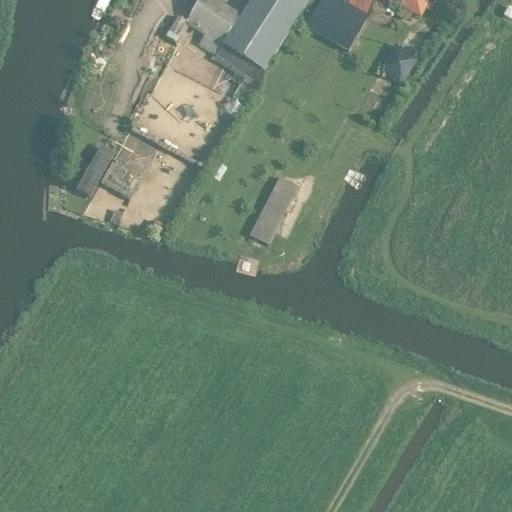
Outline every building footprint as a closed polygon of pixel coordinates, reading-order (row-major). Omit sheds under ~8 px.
[(200,0),(186,24),(200,33),(205,36),(199,45),(257,83),(264,71),(307,5),(306,5),(309,0),(251,0),(240,17),(213,0),(200,0)] [(357,34),(368,16),(339,0),(322,0),(311,20),(306,28),(348,52),(358,35),(357,34)] [(372,6),(375,0),(349,0),(348,3),(368,14),(372,6)] [(387,0),(420,18),(430,0),(387,0)] [(403,83),(419,56),(397,43),(381,70),(403,83)] [(172,214),(200,163),(133,126),(108,172),(138,188),(122,217),(147,230),(160,207),(172,214)] [(268,247),(298,188),(279,178),(249,237),(268,247)]
